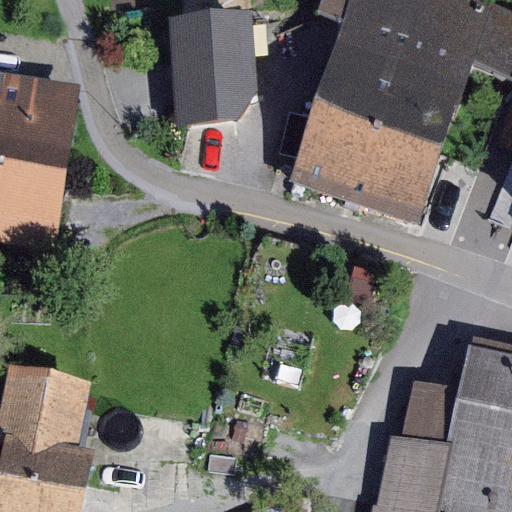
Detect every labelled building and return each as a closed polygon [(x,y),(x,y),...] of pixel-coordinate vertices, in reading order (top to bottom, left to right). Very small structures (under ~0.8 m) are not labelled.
[(511,16),(468,0),(365,0),(298,182),(429,230),(481,90),(511,101),(511,214),(500,248),(511,252),(511,16)] [(252,23),(169,38),(187,136),(270,121),(252,23)] [(87,96),(0,83),(0,242),(66,251),(87,96)] [(511,511),(511,357),(483,352),(474,350),(461,447),(445,511),(511,511)] [(0,377),(0,511),(86,511),(95,473),(65,467),(81,396),(0,377)] [(445,511),(461,447),(396,431),(376,511),(445,511)]
